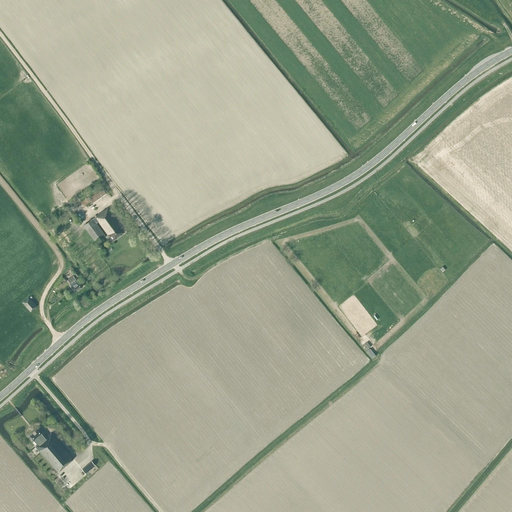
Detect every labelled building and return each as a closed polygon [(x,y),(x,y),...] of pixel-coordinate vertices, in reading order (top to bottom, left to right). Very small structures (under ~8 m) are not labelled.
[(102,189),(96,193),(89,198),(93,203),(106,193),(102,189)] [(93,218),(83,225),(96,243),(105,236),(96,223),(98,222),(108,236),(109,235),(113,240),(124,231),(122,228),(120,225),(121,225),(108,207),(95,217),(93,219),(93,218)] [(69,285),(75,292),(83,286),(78,279),(76,280),(75,279),(75,278),(73,276),(68,280),(70,283),(70,282),(71,284),(69,285)] [(22,303),(30,312),(36,306),(28,297),(22,303)] [(364,344),(367,349),(372,346),(368,341),(364,344)] [(50,470),(54,475),(73,458),(51,432),(47,437),(38,427),(34,430),(34,429),(32,431),(33,431),(29,435),(37,445),(35,446),(53,468),(50,470)] [(82,469),(86,473),(95,465),(91,461),(82,469)]
